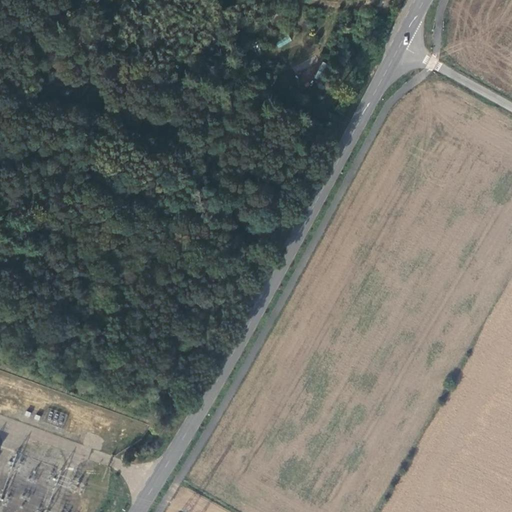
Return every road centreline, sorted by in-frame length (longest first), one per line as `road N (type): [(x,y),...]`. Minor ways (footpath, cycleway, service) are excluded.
road 1 (secondary): [(152,485),(401,45)]
road 2 (unclassified): [(401,45),(511,106)]
